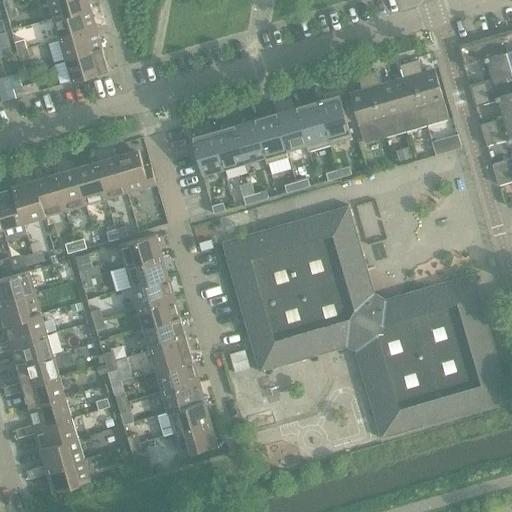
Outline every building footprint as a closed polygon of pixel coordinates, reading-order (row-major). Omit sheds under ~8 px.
[(7,0),(3,1),(6,10),(15,8),(12,0),(7,0)] [(88,0),(48,0),(54,19),(91,8),(88,0)] [(15,8),(6,10),(8,19),(18,17),(15,8)] [(91,8),(54,19),(60,39),(97,29),(91,8)] [(97,29),(60,39),(66,60),(103,49),(97,29)] [(511,30),(501,34),(511,70),(511,30)] [(487,61),(493,79),(493,80),(511,74),(511,70),(501,34),(458,47),(464,68),(487,61)] [(15,43),(18,52),(27,49),(24,40),(15,43)] [(9,43),(0,45),(0,52),(1,57),(12,53),(9,43)] [(27,49),(18,52),(20,61),(30,58),(27,49)] [(103,49),(66,60),(72,82),(109,71),(103,49)] [(419,60),(409,63),(427,125),(449,119),(435,70),(422,73),(419,60)] [(404,78),(392,82),(407,131),(427,125),(409,63),(400,65),(404,78)] [(377,72),(368,75),(386,137),(407,131),(392,82),(381,85),(377,72)] [(511,74),(493,80),(493,79),(470,86),(476,107),(499,100),(504,118),(504,119),(511,116),(511,74)] [(386,137),(368,75),(359,77),(363,91),(350,94),(364,144),(386,137)] [(37,82),(27,85),(30,94),(39,91),(37,82)] [(13,89),(15,99),(24,96),(22,87),(13,89)] [(340,95),(318,101),(330,145),(352,139),(340,95)] [(318,101),(297,107),(310,151),(330,145),(318,101)] [(297,107),(276,113),(289,157),(290,157),(288,150),(306,145),(308,152),(310,151),(297,107)] [(276,113),(256,120),(268,163),(289,157),(276,113)] [(511,116),(504,119),(504,118),(481,125),(487,146),(510,139),(511,145),(511,116)] [(256,120),(235,126),(245,162),(265,157),(267,164),(268,163),(256,120)] [(235,126),(214,132),(225,169),(245,162),(235,126)] [(214,132),(192,138),(203,175),(225,169),(214,132)] [(409,148),(397,152),(400,160),(412,157),(409,148)] [(139,150),(117,156),(128,193),(157,184),(152,168),(145,170),(139,150)] [(117,156),(96,162),(107,199),(128,193),(117,156)] [(511,158),(492,164),(498,185),(511,181),(511,158)] [(96,162),(76,168),(86,205),(107,199),(96,162)] [(349,166),(337,170),(340,178),(352,174),(349,166)] [(76,168),(55,174),(66,211),(86,205),(76,168)] [(337,170),(326,173),(328,181),(340,178),(337,170)] [(55,174),(34,180),(45,217),(66,211),(55,174)] [(308,179),(296,182),(298,190),(310,187),(308,179)] [(34,180),(13,186),(24,223),(45,217),(34,180)] [(296,182),(284,185),(287,193),(298,190),(296,182)] [(0,190),(0,217),(3,229),(7,240),(27,235),(24,223),(13,186),(0,190)] [(267,190),(254,194),(257,202),(269,199),(267,190)] [(254,194),(243,197),(246,205),(257,202),(254,194)] [(223,203),(212,206),(214,214),(226,211),(223,203)] [(260,372),(320,355),(316,344),(324,342),(326,350),(356,341),(353,330),(373,324),(370,315),(380,297),(377,295),(368,298),(362,276),(369,274),(349,206),(222,242),(260,372)] [(125,227),(116,230),(119,239),(128,236),(125,227)] [(119,239),(116,230),(107,232),(110,242),(119,239)] [(120,245),(126,267),(163,256),(156,234),(120,245)] [(84,239),(75,242),(77,251),(86,248),(84,239)] [(77,251),(75,242),(66,244),(68,254),(77,251)] [(42,251),(33,254),(36,263),(45,260),(42,251)] [(36,263),(33,254),(24,257),(27,266),(36,263)] [(163,256),(126,267),(132,288),(169,277),(163,256)] [(9,258),(0,260),(0,273),(13,269),(9,258)] [(79,271),(82,280),(91,277),(88,268),(79,271)] [(0,279),(0,299),(1,299),(2,303),(35,293),(29,271),(0,279)] [(356,341),(364,370),(372,368),(374,376),(364,379),(381,439),(510,401),(473,274),(405,294),(408,302),(386,308),(384,299),(380,297),(370,315),(373,324),(353,330),(356,341)] [(91,277),(82,280),(84,289),(94,286),(91,277)] [(169,277),(132,288),(138,308),(175,297),(169,277)] [(0,308),(5,325),(42,314),(35,293),(2,303),(1,299),(0,299),(0,308)] [(175,297),(138,308),(144,329),(181,319),(175,297)] [(81,303),(71,305),(73,312),(83,309),(81,303)] [(91,312),(94,321),(103,318),(100,309),(91,312)] [(42,314),(5,325),(10,341),(13,340),(14,344),(48,335),(42,314)] [(103,318),(94,321),(96,330),(106,327),(103,318)] [(181,319),(144,329),(150,350),(187,340),(181,319)] [(5,351),(12,349),(17,366),(54,355),(48,335),(14,344),(13,340),(10,341),(3,343),(5,351)] [(187,340),(150,350),(156,371),(193,360),(187,340)] [(245,350),(230,354),(235,373),(250,369),(245,350)] [(103,354),(106,363),(115,361),(113,351),(103,354)] [(54,355),(17,366),(22,383),(25,382),(26,386),(60,376),(54,355)] [(193,360),(156,371),(162,392),(199,381),(193,360)] [(115,361),(106,363),(106,364),(109,372),(118,370),(115,361)] [(106,364),(97,367),(100,375),(103,374),(109,372),(106,364)] [(17,393),(24,391),(29,408),(66,397),(60,376),(26,386),(25,382),(22,383),(15,385),(17,393)] [(199,381),(162,392),(168,412),(205,402),(199,381)] [(7,396),(17,393),(15,385),(4,388),(7,396)] [(115,396),(118,405),(127,402),(125,393),(115,396)] [(66,397),(29,408),(34,425),(37,424),(38,428),(72,418),(66,397)] [(107,399),(96,402),(99,410),(109,407),(107,399)] [(127,402),(118,405),(121,414),(130,411),(127,402)] [(168,412),(158,415),(165,436),(174,433),(211,422),(205,402),(168,412)] [(29,435),(36,433),(41,449),(78,439),(72,418),(38,428),(37,424),(34,425),(27,427),(29,435)] [(211,422),(174,433),(181,455),(192,452),(195,453),(201,451),(203,449),(218,444),(211,422)] [(19,438),(29,435),(27,427),(17,430),(19,438)] [(127,437),(130,446),(139,443),(137,434),(127,437)] [(78,439),(41,449),(46,466),(49,465),(51,469),(84,460),(78,439)] [(139,443),(130,446),(133,455),(142,452),(139,443)] [(41,476),(48,474),(53,492),(68,488),(71,489),(77,487),(79,485),(90,481),(84,460),(51,469),(49,465),(46,466),(39,468),(41,476)] [(31,479),(41,476),(39,468),(29,471),(31,479)]
